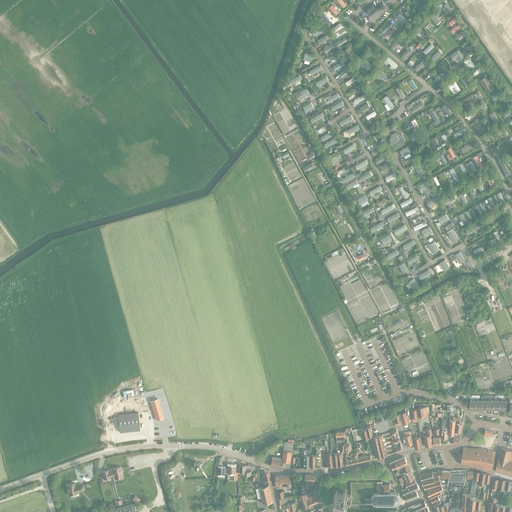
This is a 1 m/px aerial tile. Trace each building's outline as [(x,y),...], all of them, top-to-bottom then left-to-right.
[(417,0),(414,0),(413,1),(421,10),(424,7),(417,0)] [(444,5),(443,5),(450,13),(453,11),(446,3),(444,5)] [(338,11),(331,4),(328,7),(335,14),(338,11)] [(415,13),(408,5),(405,8),(412,16),(415,13)] [(320,16),(326,24),(329,21),(323,13),(320,16)] [(409,20),(402,13),(399,16),(406,23),(409,20)] [(457,15),(449,22),(451,25),(460,18),(457,15)] [(332,28),(335,32),(343,26),(340,22),(332,28)] [(459,23),(451,29),(453,32),(461,26),(459,23)] [(322,25),(313,31),(316,34),(324,29),(322,25)] [(419,25),(416,28),(424,37),(427,34),(419,25)] [(397,29),(394,26),(385,35),(388,38),(397,29)] [(466,29),(458,35),(461,39),(469,32),(466,29)] [(327,34),(318,40),(320,44),(329,38),(327,34)] [(400,36),(390,46),(393,49),(403,40),(400,36)] [(343,39),(336,43),(337,46),(338,46),(347,40),(345,37),(343,39)] [(325,47),(327,51),(335,46),(333,42),(325,47)] [(475,42),(467,48),(470,51),(477,46),(475,42)] [(426,54),(434,46),(432,43),(423,51),(426,54)] [(410,46),(401,55),(404,58),(413,50),(410,46)] [(348,49),(345,51),(351,60),(355,57),(348,49)] [(379,57),(382,54),(376,49),(373,53),(379,57)] [(443,52),(440,49),(432,57),(434,60),(443,52)] [(460,60),(465,57),(459,49),(450,55),(453,59),(458,56),(460,60)] [(339,51),(329,57),(331,60),(341,55),(339,51)] [(305,53),(303,59),(312,62),(314,56),(305,53)] [(388,55),(385,58),(395,67),(398,64),(388,55)] [(450,56),(447,58),(453,67),(457,65),(450,56)] [(470,57),(465,61),(470,69),(475,66),(470,57)] [(372,65),(365,59),(363,62),(369,68),(372,65)] [(342,60),(333,66),(335,70),(345,64),(342,60)] [(423,60),(415,67),(417,70),(426,63),(423,60)] [(450,72),(443,64),(440,67),(447,75),(450,72)] [(320,65),(309,71),(311,75),(323,68),(320,65)] [(340,73),(342,77),(351,71),(350,67),(340,73)] [(479,67),(471,73),(473,76),(481,70),(479,67)] [(300,74),(289,81),(291,85),(302,78),(300,74)] [(471,85),(465,75),(461,78),(467,88),(471,85)] [(326,76),(315,82),(318,86),(329,80),(326,76)] [(345,82),(348,85),(356,80),(354,76),(345,82)] [(484,77),(480,80),(488,92),(491,90),(484,77)] [(412,79),(409,81),(414,90),(417,88),(412,79)] [(368,80),(366,83),(374,89),(377,86),(368,80)] [(457,91),(461,89),(455,80),(448,85),(450,88),(454,86),(457,91)] [(358,86),(349,91),(351,95),(360,89),(358,86)] [(399,87),(396,89),(402,98),(405,96),(399,87)] [(298,93),(301,98),(309,94),(306,88),(298,93)] [(485,100),(479,91),(475,93),(481,103),(485,100)] [(500,91),(492,97),(494,100),(503,94),(501,91),(500,91)] [(327,98),(329,102),(340,96),(337,92),(327,98)] [(363,94),(354,100),(356,104),(365,98),(363,94)] [(395,106),(387,95),(383,98),(391,109),(395,106)] [(342,100),(331,106),(334,110),(345,104),(342,100)] [(505,100),(496,105),(499,108),(508,103),(505,100)] [(471,101),(462,106),(465,110),(474,105),(471,101)] [(303,107),(306,112),(314,108),(311,102),(303,107)] [(423,102),(412,108),(414,112),(425,106),(423,102)] [(360,108),(362,112),(370,106),(368,103),(360,108)] [(453,113),(445,104),(441,107),(449,117),(453,113)] [(465,113),(467,117),(476,112),(475,108),(465,113)] [(511,108),(503,114),(505,117),(511,111),(511,108)] [(439,118),(433,110),(430,112),(435,121),(439,118)] [(368,119),(376,114),(374,111),(366,116),(368,119)] [(499,122),(493,111),(489,114),(495,124),(499,122)] [(310,119),(313,123),(325,116),(322,112),(310,119)] [(339,122),(342,126),(353,119),(352,115),(339,122)] [(415,118),(411,120),(418,133),(422,131),(415,118)] [(480,120),(486,130),(490,127),(484,118),(480,120)] [(347,130),(350,134),(360,129),(358,125),(347,130)] [(507,137),(509,135),(504,127),(501,128),(507,137)] [(466,132),(464,128),(453,134),(456,138),(466,132)] [(321,137),(323,141),(335,134),(333,130),(321,137)] [(391,134),(389,140),(392,145),(397,146),(402,144),(404,139),(401,134),(396,132),(391,134)] [(491,132),(483,136),(485,140),(493,136),(491,132)] [(450,142),(445,133),(441,135),(446,144),(450,142)] [(441,145),(435,136),(432,138),(437,148),(441,145)] [(335,137),(324,144),(326,148),(338,141),(335,137)] [(375,137),(366,143),(368,146),(377,141),(375,137)] [(461,148),(464,153),(476,147),(473,142),(461,148)] [(344,150),(346,153),(357,147),(354,143),(344,150)] [(433,153),(428,143),(424,145),(430,155),(433,153)] [(494,147),(500,157),(504,155),(499,145),(494,147)] [(455,155),(450,146),(446,148),(448,152),(446,153),(449,158),(455,155)] [(400,151),(403,157),(411,152),(408,147),(400,151)] [(329,159),(331,163),(332,162),(342,157),(340,153),(329,159)] [(376,159),(378,163),(387,158),(385,154),(376,159)] [(483,167),(477,155),(473,157),(479,169),(480,169),(483,167)] [(366,159),(355,166),(357,169),(368,163),(366,159)] [(477,169),(472,160),(468,162),(473,171),(477,169)] [(510,173),(503,161),(500,164),(506,176),(510,173)] [(425,175),(417,163),(414,166),(421,177),(425,175)] [(460,179),(453,167),(449,169),(456,181),(460,179)] [(370,171),(359,178),(361,181),(372,175),(370,171)] [(385,177),(387,181),(397,176),(395,172),(385,177)] [(353,173),(342,179),(344,183),(355,177),(353,173)] [(494,183),(490,174),(486,176),(491,185),(494,183)] [(357,179),(345,186),(348,189),(359,183),(357,179)] [(419,185),(422,190),(431,185),(427,180),(419,185)] [(484,188),(480,180),(476,181),(480,190),(484,188)] [(380,185),(369,192),(371,195),(382,189),(380,185)] [(398,187),(405,198),(409,196),(402,185),(398,187)] [(471,187),(468,189),(473,198),(476,197),(471,187)] [(462,193),(459,194),(464,204),(467,202),(462,193)] [(357,199),(360,205),(369,200),(365,194),(357,199)] [(491,196),(487,199),(492,208),(496,205),(491,196)] [(437,197),(427,203),(429,207),(439,201),(437,197)] [(400,203),(402,207),(412,202),(410,198),(400,203)] [(485,213),(488,211),(482,202),(479,204),(485,213)] [(340,204),(335,206),(339,213),(344,211),(340,204)] [(392,204),(381,211),(383,214),(394,208),(392,204)] [(418,206),(405,212),(407,216),(419,210),(418,206)] [(363,212),(365,216),(375,211),(372,207),(363,212)] [(477,219),(472,208),(468,210),(474,221),(477,219)] [(398,212),(387,219),(389,222),(400,216),(398,212)] [(468,223),(463,213),(459,215),(465,225),(468,223)] [(437,218),(441,224),(449,219),(445,214),(437,218)] [(413,226),(415,230),(428,224),(426,220),(413,226)] [(382,222),(370,229),(372,232),(384,225),(382,222)] [(405,224),(394,231),(397,235),(408,229),(405,224)] [(480,228),(477,224),(466,231),(468,235),(480,228)] [(421,231),(425,237),(433,232),(430,226),(421,231)] [(448,234),(453,242),(458,239),(453,230),(448,234)] [(380,239),(384,245),(392,240),(389,234),(380,239)] [(414,240),(403,246),(405,250),(416,243),(414,240)] [(429,245),(434,253),(439,250),(434,242),(429,245)] [(482,246),(473,251),(475,254),(484,249),(482,246)] [(397,250),(387,256),(389,259),(399,253),(397,250)] [(454,255),(459,263),(465,260),(460,252),(454,255)] [(407,260),(409,264),(419,258),(417,254),(407,260)] [(439,262),(444,271),(450,268),(445,259),(439,262)] [(398,266),(403,273),(409,270),(404,262),(398,266)] [(430,269),(419,276),(421,280),(432,273),(430,269)] [(408,281),(413,290),(419,286),(414,278),(408,281)] [(158,398),(150,401),(156,420),(163,418),(158,398)] [(417,408),(418,417),(427,415),(426,407),(417,408)] [(139,412),(118,415),(120,432),(141,429),(139,412)] [(405,412),(394,415),(397,425),(400,424),(401,423),(402,423),(403,425),(408,423),(405,412)] [(423,436),(425,446),(432,445),(431,435),(431,434),(430,428),(425,429),(426,435),(423,436)] [(404,436),(406,445),(413,443),(410,434),(409,431),(403,433),(404,436)] [(451,437),(450,442),(453,443),(459,443),(460,434),(455,434),(456,433),(454,433),(454,437),(451,437)] [(413,438),(415,448),(422,447),(420,436),(413,438)] [(282,458),(281,461),(290,463),(293,442),(294,440),(288,439),(287,442),(286,441),(284,441),(284,442),(282,458)] [(340,445),(341,451),(344,450),(344,451),(347,454),(350,451),(349,445),(344,445),(344,444),(340,445)] [(495,471),(511,475),(511,459),(511,450),(501,447),(499,456),(498,456),(495,471)] [(476,466),(479,466),(481,449),(463,448),(462,452),(458,452),(457,460),(461,460),(461,464),(476,466)] [(304,459),(304,467),(309,467),(310,451),(307,451),(307,449),(301,449),(301,455),(304,455),(304,459)] [(481,449),(479,466),(492,470),(495,452),(494,452),(482,449),(481,449)] [(324,454),(325,467),(333,466),(332,454),(331,454),(331,453),(330,453),(330,454),(324,454)] [(392,470),(402,466),(407,463),(404,457),(389,464),(392,470)] [(281,461),(271,460),(271,465),(282,468),(282,467),(289,468),(290,463),(281,461)] [(405,472),(410,469),(407,463),(402,466),(405,472)] [(218,473),(218,476),(224,477),(224,474),(230,474),(230,472),(234,472),(234,479),(237,479),(237,472),(235,472),(235,464),(227,464),(227,470),(224,470),(224,467),(218,467),(218,473)] [(251,471),(245,471),(246,465),(239,465),(239,472),(243,472),(243,475),(251,475),(251,471)] [(113,468),(113,470),(109,471),(108,470),(102,471),(104,478),(104,479),(107,479),(107,478),(110,477),(110,476),(114,475),(115,478),(122,476),(122,472),(122,469),(121,469),(120,466),(113,468)] [(405,472),(403,473),(404,476),(406,481),(409,480),(414,478),(413,476),(410,469),(405,472)] [(264,470),(264,471),(266,477),(266,479),(263,479),(264,484),(269,483),(271,483),(269,471),(264,470)] [(419,474),(422,481),(434,478),(434,476),(433,472),(433,470),(426,472),(419,474)] [(434,478),(422,481),(425,489),(425,488),(437,485),(441,484),(440,480),(440,481),(439,476),(442,477),(442,476),(443,471),(438,470),(438,471),(438,476),(438,477),(434,478)] [(450,471),(448,477),(447,485),(463,485),(465,476),(467,470),(450,471)] [(473,476),(470,494),(467,511),(474,511),(477,497),(475,497),(475,493),(474,493),(474,488),(475,488),(477,481),(477,482),(478,480),(480,480),(481,472),(480,472),(474,471),(473,476)] [(305,474),(305,480),(305,485),(308,485),(308,480),(315,480),(315,474),(305,474)] [(274,475),(274,476),(276,487),(292,487),(290,476),(290,475),(274,475)] [(398,480),(400,485),(401,486),(403,485),(403,483),(404,483),(401,476),(396,479),(397,481),(398,480)] [(409,480),(404,483),(403,483),(403,485),(401,486),(403,489),(416,482),(414,478),(409,480)] [(500,478),(498,489),(504,490),(504,489),(504,488),(507,480),(500,478)] [(373,493),(373,494),(372,496),(371,496),(371,497),(371,499),(364,499),(364,503),(363,503),(363,504),(364,504),(370,504),(373,504),(374,504),(374,503),(377,504),(377,505),(378,505),(378,504),(381,504),(381,505),(382,505),(382,504),(385,504),(385,505),(386,505),(386,504),(390,504),(390,505),(390,504),(394,504),(394,505),(395,505),(395,504),(398,503),(398,504),(399,504),(398,503),(400,500),(401,501),(401,500),(400,500),(400,497),(401,496),(400,496),(398,493),(399,493),(398,492),(398,493),(394,492),(394,491),(394,492),(389,492),(389,491),(389,483),(385,483),(382,483),(382,482),(382,480),(381,480),(381,482),(377,482),(377,484),(376,484),(376,491),(377,491),(377,492),(376,492),(377,492),(374,493),(373,493)] [(401,490),(403,494),(416,489),(419,487),(416,482),(403,489),(401,486),(400,485),(402,489),(401,490)] [(77,492),(84,490),(82,484),(75,485),(74,483),(66,485),(69,495),(77,493),(77,492)] [(437,485),(425,488),(427,491),(426,491),(428,495),(429,495),(440,491),(447,490),(447,489),(443,488),(441,484),(437,485)] [(259,487),(260,493),(270,491),(269,485),(259,487)] [(416,489),(403,494),(404,495),(403,496),(405,500),(406,500),(407,501),(419,496),(422,495),(419,487),(416,489)] [(317,490),(314,491),(319,502),(323,500),(319,493),(317,494),(316,491),(317,491),(317,490)] [(270,491),(260,493),(263,503),(273,501),(270,491)] [(335,494),(334,494),(334,495),(335,495),(336,502),(334,502),(334,504),(336,504),(336,506),(338,506),(338,504),(344,504),(344,506),(346,506),(346,504),(348,504),(348,503),(351,503),(351,494),(348,494),(348,493),(346,493),(346,491),(344,491),(344,493),(337,494),(337,492),(335,492),(335,494)] [(303,494),(297,496),(299,501),(301,500),(304,508),(309,506),(308,497),(307,496),(307,497),(306,493),(303,494)] [(462,493),(462,503),(461,511),(467,511),(470,494),(462,493)] [(430,498),(432,503),(439,499),(443,498),(442,497),(445,497),(444,495),(442,494),(430,498)] [(493,511),(495,503),(496,498),(492,498),(491,502),(489,502),(487,511),(493,511)] [(424,501),(415,505),(418,511),(427,507),(424,501)] [(289,503),(290,511),(295,511),(297,511),(294,502),(289,503)] [(439,504),(434,506),(436,511),(441,511),(439,505),(439,504),(444,502),(439,504)] [(451,502),(448,502),(449,511),(461,511),(462,503),(458,504),(459,507),(451,507),(451,502)] [(135,511),(133,503),(98,511),(135,511)]
